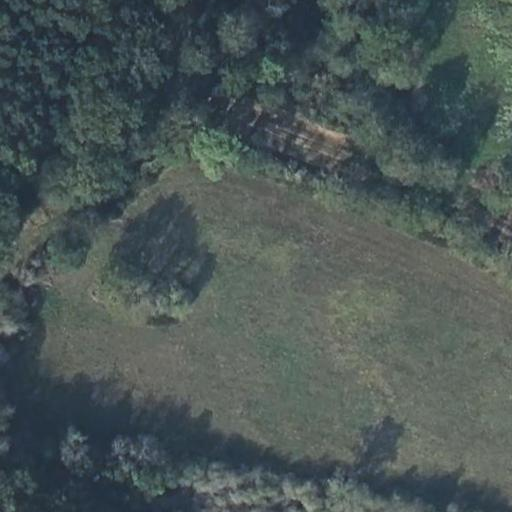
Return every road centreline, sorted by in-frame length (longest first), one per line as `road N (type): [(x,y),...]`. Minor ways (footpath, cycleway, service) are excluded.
road 1 (track): [(511,236),(203,88),(172,61)]
road 2 (track): [(28,230),(172,61)]
